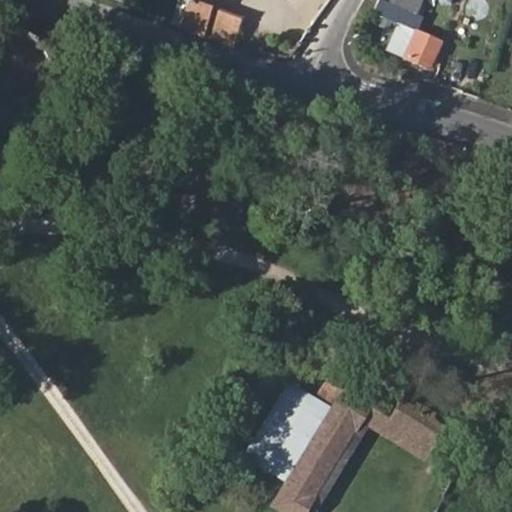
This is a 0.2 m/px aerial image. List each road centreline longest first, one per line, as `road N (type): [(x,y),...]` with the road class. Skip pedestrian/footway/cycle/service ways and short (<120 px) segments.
road 1 (secondary): [(53,0),(310,76)]
road 2 (secondary): [(310,76),(511,139)]
road 3 (unknown): [(65,3),(0,104)]
